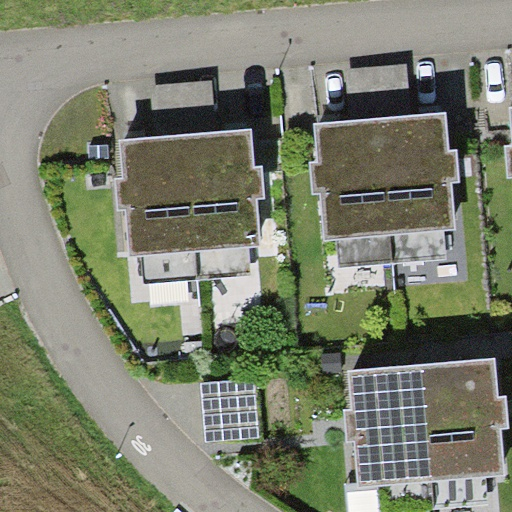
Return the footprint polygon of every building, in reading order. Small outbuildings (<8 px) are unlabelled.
[(345,69),(349,120),(381,117),(412,115),(408,64),(345,69)] [(151,85),(155,136),(187,134),(218,132),(214,81),(151,85)] [(381,117),(391,234),(444,229),(457,228),(453,182),(460,182),(458,149),(450,150),(447,112),(423,114),(412,115),(381,117)] [(391,234),(381,117),(349,120),(338,121),(314,123),(317,160),(310,161),(313,193),(320,193),(324,239),(337,238),(391,234)] [(187,134),(197,251),(250,246),(263,245),(259,199),(266,199),(264,166),(256,167),(253,129),(229,131),(218,132),(187,134)] [(197,251),(187,134),(155,136),(144,137),(120,139),(123,177),(116,178),(119,210),(126,210),(130,256),(143,255),(197,251)] [(444,229),(391,234),(393,263),(447,259),(444,229)] [(393,263),(391,234),(337,238),(339,267),(393,263)] [(250,246),(197,251),(199,280),(253,276),(250,246)] [(199,280),(197,251),(143,255),(145,284),(199,280)] [(424,364),(433,480),(487,476),(505,475),(501,429),(510,428),(508,408),(507,395),(498,396),(495,358),(424,364)] [(433,480),(424,364),(348,370),(351,409),(344,409),(345,421),(347,442),(354,441),(358,486),(379,485),(433,480)] [(255,378),(200,382),(205,441),(260,437),(255,378)] [(487,476),(433,480),(435,510),(489,506),(487,476)] [(407,511),(435,510),(433,480),(379,485),(381,511),(407,511)]
